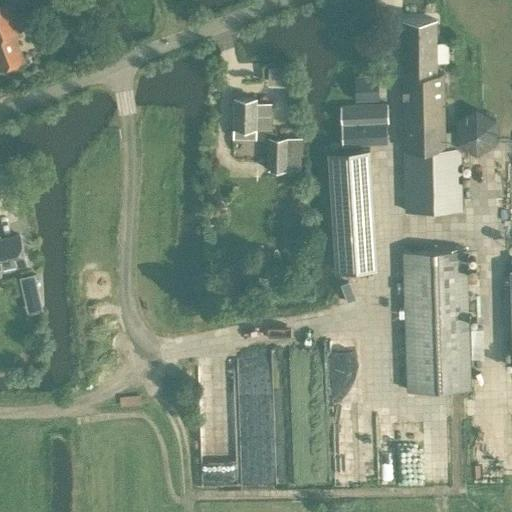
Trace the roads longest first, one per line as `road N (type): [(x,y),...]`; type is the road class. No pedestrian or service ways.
road 1 (unclassified): [(0,109),(281,0)]
road 2 (track): [(188,511),(175,420),(136,361)]
